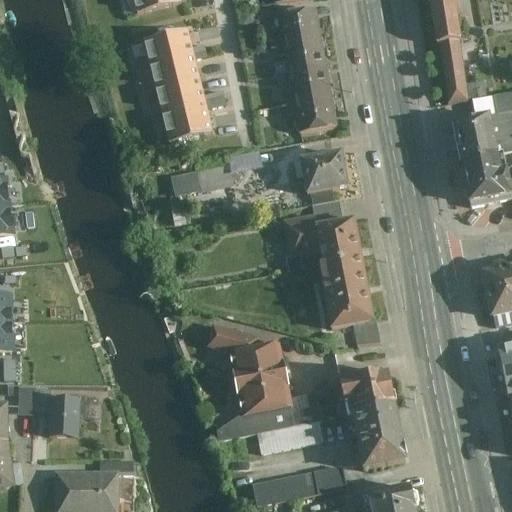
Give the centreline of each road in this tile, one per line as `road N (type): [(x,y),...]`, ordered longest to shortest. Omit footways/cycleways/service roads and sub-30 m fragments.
road 1 (tertiary): [(372,0),(421,260)]
road 2 (tertiary): [(421,260),(473,511)]
